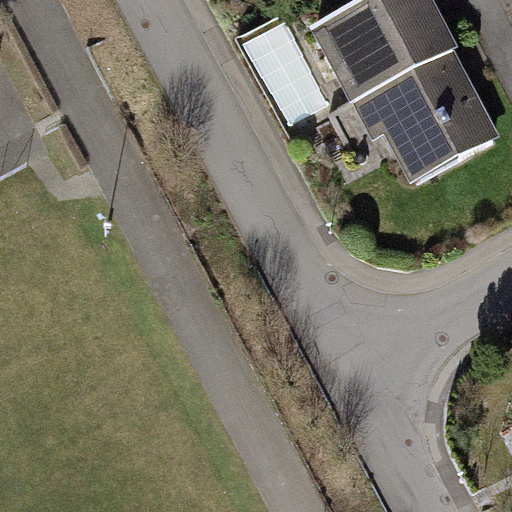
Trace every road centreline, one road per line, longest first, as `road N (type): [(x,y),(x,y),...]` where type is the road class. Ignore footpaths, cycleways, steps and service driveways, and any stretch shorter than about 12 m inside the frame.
road 1 (residential): [(151,0),(349,358)]
road 2 (residential): [(349,358),(511,283)]
road 3 (residential): [(349,358),(429,511)]
